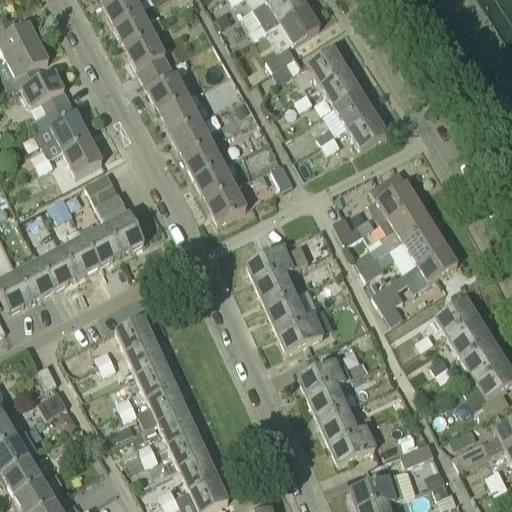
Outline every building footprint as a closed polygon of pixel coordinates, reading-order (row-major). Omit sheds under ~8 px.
[(101,11),(120,0),(93,0),(96,3),(97,3),(101,11)] [(112,34),(140,19),(130,0),(120,0),(101,11),(106,19),(104,19),(112,34)] [(244,3),(241,0),(229,0),(225,2),(231,12),(244,3)] [(278,31),(303,15),(298,7),(300,6),(295,0),(279,0),(264,9),(263,8),(251,16),(259,29),(247,37),(253,46),(278,31)] [(264,9),(279,0),(258,0),(263,8),(264,9)] [(303,15),(278,31),(283,39),(292,52),(318,35),(309,21),(308,22),(303,15)] [(234,27),(227,16),(213,25),(219,36),(234,27)] [(125,55),(152,41),(151,40),(165,33),(159,22),(145,29),(140,19),(112,34),(119,48),(121,47),(125,55)] [(0,61),(3,68),(37,50),(27,32),(17,37),(11,26),(0,32),(0,61)] [(140,88),(169,73),(152,41),(125,55),(129,63),(128,64),(140,88)] [(37,50),(3,68),(19,97),(43,84),(37,74),(47,69),(37,50)] [(270,78),(284,69),(292,64),(285,53),(263,67),(270,78)] [(319,94),(343,78),(339,71),(340,70),(331,56),(305,72),(319,94)] [(292,64),(284,69),(291,81),(299,76),(292,64)] [(159,120),(186,105),(169,73),(140,88),(154,113),(155,112),(159,120)] [(332,115),(358,99),(350,85),(348,86),(343,78),(319,94),(332,115)] [(44,122),(68,109),(52,79),(43,84),(19,97),(29,116),(39,111),(44,121),(44,122)] [(346,137),(371,121),(366,114),(367,113),(358,99),(332,115),(346,137)] [(305,101),(293,108),(298,118),(311,110),(305,101)] [(169,142),(198,127),(186,105),(159,120),(163,128),(162,129),(169,142)] [(55,162),(87,145),(68,109),(44,122),(44,121),(31,128),(36,139),(35,139),(43,156),(29,163),(29,164),(33,172),(34,173),(48,166),(55,162)] [(249,118),(244,109),(233,114),(238,124),(249,118)] [(371,121),(346,137),(360,158),(386,142),(376,127),(375,128),(371,121)] [(183,164),(209,150),(198,127),(169,142),(177,157),(178,156),(183,164)] [(320,153),(333,145),(326,135),(314,143),(320,153)] [(87,145),(55,162),(48,166),(52,174),(57,171),(64,183),(66,188),(100,170),(87,145)] [(333,145),(320,153),(326,161),(338,153),(333,145)] [(193,187),(221,172),(209,150),(183,164),(187,172),(185,173),(193,187)] [(48,166),(34,173),(34,174),(38,181),(52,174),(48,166)] [(206,209),(233,195),(221,172),(193,187),(200,201),(202,200),(206,209)] [(291,193),(280,172),(270,177),(281,198),(291,193)] [(378,232),(411,211),(415,208),(397,179),(369,198),(374,207),(367,213),(378,232)] [(104,232),(119,261),(127,257),(128,259),(142,251),(106,181),(83,193),(104,232)] [(233,195),(206,209),(210,216),(209,217),(217,232),(245,217),(233,195)] [(62,204),(45,213),(53,227),(70,219),(62,204)] [(400,250),(425,234),(411,211),(378,232),(384,241),(379,243),(382,248),(370,257),(369,256),(351,266),(358,276),(387,258),(400,250)] [(343,253),(372,235),(366,226),(349,236),(343,224),(331,230),(343,253)] [(112,265),(119,261),(104,232),(82,244),(98,274),(113,266),(112,265)] [(402,281),(414,273),(440,257),(425,234),(400,250),(387,258),(393,266),(402,281)] [(83,282),(98,274),(82,244),(59,255),(74,284),(82,280),(83,282)] [(255,293),(284,280),(283,280),(306,269),(299,254),(283,261),(281,254),(244,271),(255,293)] [(440,257),(414,273),(402,281),(389,288),(389,289),(379,296),(369,302),(381,320),(402,307),(396,297),(406,291),(412,300),(456,272),(444,254),(440,257)] [(66,288),(74,284),(59,255),(37,267),(53,297),(67,290),(66,288)] [(387,258),(358,276),(365,288),(382,277),(383,277),(381,274),(393,266),(387,258)] [(39,304),(53,297),(37,267),(15,278),(29,307),(38,303),(39,304)] [(22,311),(29,307),(15,278),(0,285),(0,304),(8,320),(23,313),(22,311)] [(265,316),(294,302),(284,280),(255,293),(265,316)] [(374,288),(364,294),(369,302),(379,296),(374,288)] [(304,325),(303,323),(294,302),(265,316),(275,338),(304,325)] [(463,306),(432,326),(445,346),(472,330),(470,327),(475,324),(463,306)] [(304,325),(275,338),(285,360),(323,343),(321,337),(313,319),(303,323),(304,325)] [(124,361),(151,348),(147,341),(149,341),(142,325),(114,338),(124,361)] [(458,367),(485,350),(472,330),(445,346),(458,367)] [(432,350),(426,341),(413,349),(419,358),(432,350)] [(135,384),(163,371),(156,356),(155,357),(151,348),(124,361),(135,384)] [(471,387),(498,371),(485,350),(458,367),(471,387)] [(97,373),(110,367),(106,357),(93,363),(97,373)] [(416,393),(434,381),(446,373),(441,364),(428,372),(427,369),(408,381),(416,393)] [(29,373),(18,365),(12,374),(23,381),(29,373)] [(344,389),(367,378),(362,368),(345,375),(343,371),(337,373),(334,366),(296,384),(307,406),(336,392),(336,393),(344,389)] [(110,367),(97,373),(102,382),(115,376),(110,367)] [(498,371),(471,387),(484,408),(511,390),(511,383),(504,370),(499,373),(498,371)] [(146,407),(172,394),(168,387),(170,386),(163,371),(135,384),(146,407)] [(46,372),(36,377),(33,379),(43,398),(56,391),(46,372)] [(446,373),(434,381),(439,390),(452,381),(446,373)] [(367,378),(344,389),(349,399),(372,389),(367,378)] [(317,428),(346,415),(336,393),(336,392),(307,406),(317,428)] [(156,430),(184,417),(177,402),(176,402),(172,394),(146,407),(156,430)] [(467,406),(461,397),(449,404),(454,414),(467,406)] [(46,426),(66,414),(56,398),(36,410),(46,426)] [(118,419),(131,413),(127,403),(114,409),(118,419)] [(131,413),(118,419),(123,429),(136,422),(131,413)] [(327,450),(356,437),(346,415),(317,428),(327,450)] [(167,453),(193,441),(190,433),(191,432),(184,417),(156,430),(167,453)] [(367,432),(373,429),(369,420),(360,425),(364,433),(367,432)] [(0,452),(15,443),(9,433),(2,422),(0,423),(0,452)] [(502,456),(511,450),(511,426),(492,436),(495,443),(483,449),(482,448),(451,464),(458,478),(502,455),(502,456)] [(356,437),(327,450),(337,473),(375,456),(373,453),(376,451),(367,432),(356,437)] [(20,442),(29,464),(39,460),(30,438),(20,442)] [(461,440),(448,447),(453,457),(466,450),(461,440)] [(178,476),(205,463),(198,447),(197,448),(193,441),(167,453),(178,476)] [(0,479),(1,481),(28,465),(15,443),(0,452),(0,479)] [(140,465),(153,459),(148,448),(135,454),(140,465)] [(511,474),(511,450),(502,456),(511,474)] [(426,452),(399,462),(403,474),(432,463),(427,451),(425,451),(426,452)] [(120,464),(124,473),(126,471),(140,465),(136,457),(120,464)] [(140,465),(140,466),(144,474),(157,468),(153,459),(140,465)] [(188,499),(215,487),(211,478),(212,478),(205,463),(178,476),(188,498),(188,499)] [(12,504),(41,487),(40,485),(34,474),(28,465),(1,481),(6,489),(4,490),(12,504)] [(488,493),(502,486),(497,477),(483,483),(488,493)] [(424,483),(428,496),(431,495),(442,491),(437,478),(424,483)] [(353,511),(379,511),(386,510),(386,509),(403,504),(395,481),(371,489),(370,485),(363,488),(364,491),(348,496),(353,511)] [(502,486),(488,493),(493,502),(506,495),(502,486)] [(47,511),(54,508),(47,497),(41,487),(12,504),(17,511),(47,511)] [(188,498),(187,498),(193,511),(220,511),(227,509),(219,493),(218,494),(215,487),(188,499),(188,498)] [(431,495),(435,506),(448,501),(443,491),(442,491),(431,495)] [(161,511),(173,505),(169,496),(157,502),(161,511)]
